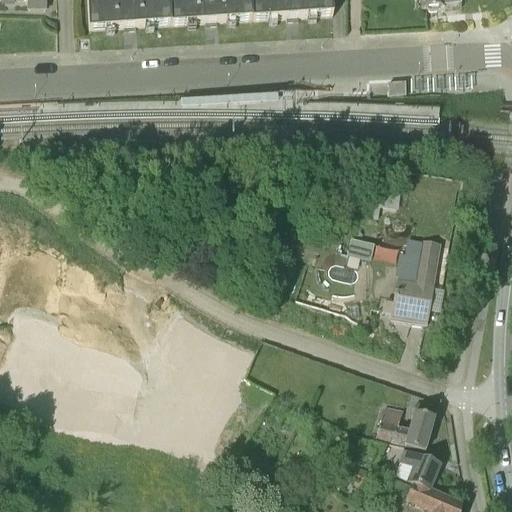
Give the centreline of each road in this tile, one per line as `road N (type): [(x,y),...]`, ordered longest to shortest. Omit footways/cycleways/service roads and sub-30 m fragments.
road 1 (residential): [(511,57),(0,84)]
road 2 (tertiary): [(511,474),(503,340),(511,270)]
